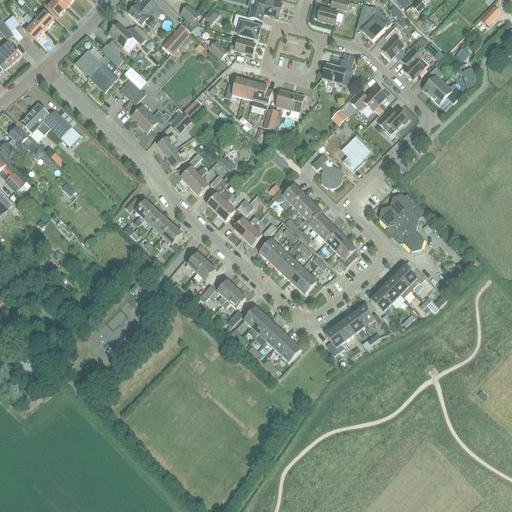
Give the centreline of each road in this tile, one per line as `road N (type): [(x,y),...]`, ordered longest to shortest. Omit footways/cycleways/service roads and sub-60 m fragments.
road 1 (residential): [(44,66),(156,176),(170,201),(302,318),(318,317),(380,263),(382,248),(352,210)]
road 2 (residential): [(352,210),(423,133),(427,115),(360,49),(322,39)]
road 3 (residential): [(322,39),(309,79),(274,74),(266,66),(273,37),(299,32)]
